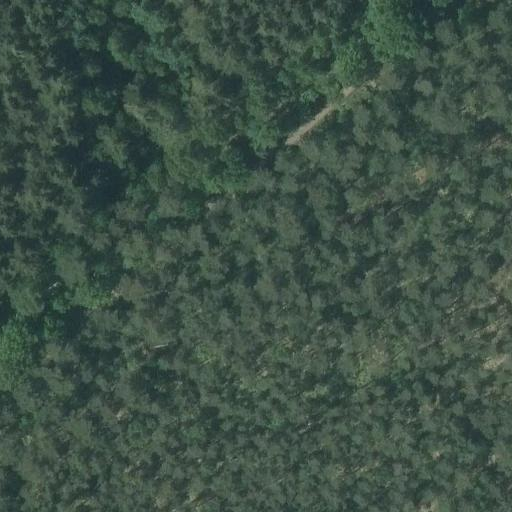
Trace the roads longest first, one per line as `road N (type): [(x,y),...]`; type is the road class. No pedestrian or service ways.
road 1 (unknown): [(483,0),(0,402)]
road 2 (track): [(392,0),(0,330)]
